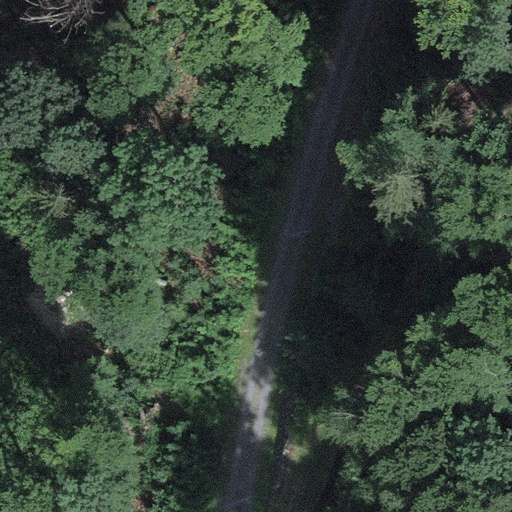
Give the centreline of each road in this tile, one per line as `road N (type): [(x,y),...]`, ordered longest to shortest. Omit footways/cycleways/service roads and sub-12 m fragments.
road 1 (track): [(241,511),(338,80),(368,0)]
road 2 (track): [(286,511),(318,440),(511,105)]
